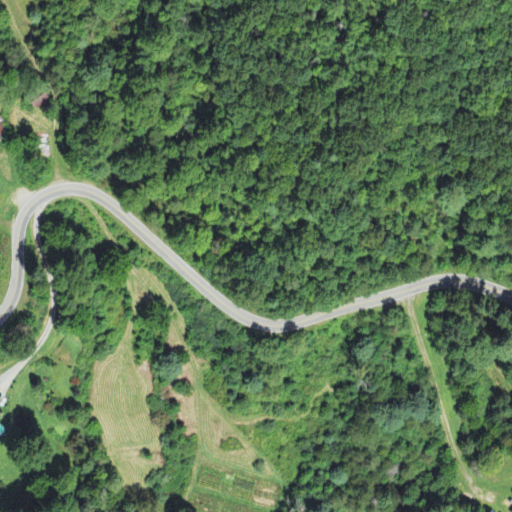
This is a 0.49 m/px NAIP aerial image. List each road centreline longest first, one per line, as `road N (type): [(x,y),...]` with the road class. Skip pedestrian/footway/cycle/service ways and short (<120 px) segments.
road 1 (residential): [(511,317),(471,321),(455,300),(325,331),(258,331),(110,202),(76,185),(37,198),(17,224),(12,303),(0,316)]
road 2 (residential): [(497,511),(471,321)]
